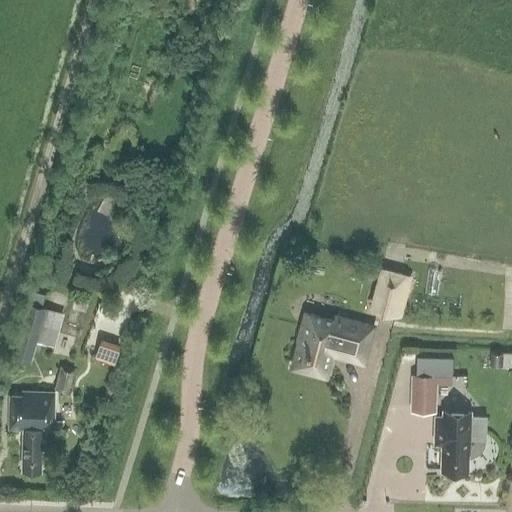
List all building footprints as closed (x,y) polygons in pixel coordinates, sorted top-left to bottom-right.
[(402,318),(413,275),(409,274),(409,273),(380,266),(369,309),(402,318)] [(31,363),(46,307),(26,301),(10,357),(31,363)] [(309,312),(295,366),(326,374),(332,353),(364,362),(374,324),(335,313),(334,318),(309,312)] [(121,363),(129,345),(110,336),(101,355),(121,363)] [(417,374),(413,374),(412,410),(436,411),(437,384),(452,385),(453,357),(417,356),(417,374)] [(75,369),(61,365),(54,389),(68,393),(75,369)] [(54,429),(55,391),(23,390),(23,395),(10,395),(9,430),(24,430),(23,469),(41,470),(42,447),(45,447),(45,429),(54,429)] [(472,418),(472,410),(442,409),(442,414),(434,414),(433,445),(443,445),(442,463),(445,464),(445,469),(466,470),(466,457),(473,456),(479,452),(483,446),(485,440),(486,440),(487,419),(472,418)]
